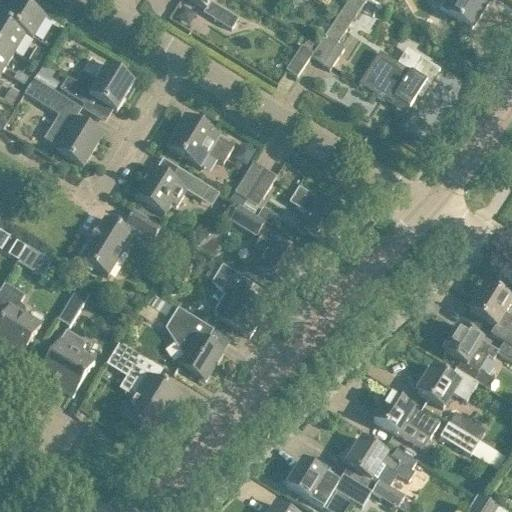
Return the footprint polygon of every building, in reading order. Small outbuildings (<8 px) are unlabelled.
[(14,0),(13,0),(1,20),(33,39),(45,19),(14,0)] [(214,0),(184,0),(205,12),(203,16),(231,33),(238,21),(211,5),(214,0)] [(325,38),(323,40),(335,48),(336,47),(367,1),(365,0),(350,0),(332,28),(325,38)] [(447,0),(440,12),(448,17),(471,32),(488,5),(480,0),(447,0)] [(32,41),(33,39),(1,20),(0,19),(0,46),(14,55),(25,36),(32,41)] [(47,33),(41,42),(48,47),(54,38),(47,33)] [(0,46),(0,74),(1,75),(14,55),(0,46)] [(297,81),(307,65),(310,61),(311,62),(320,48),(319,47),(313,56),(302,49),(285,73),(297,81)] [(36,49),(27,63),(36,68),(44,54),(36,49)] [(409,109),(416,99),(420,102),(439,73),(420,60),(412,74),(380,54),(358,88),(383,104),(388,96),(409,109)] [(67,81),(63,87),(60,93),(86,110),(92,101),(116,115),(133,87),(105,70),(97,83),(83,74),(75,86),(67,81)] [(21,74),(15,83),(22,87),(28,79),(21,74)] [(39,74),(33,82),(52,94),(58,85),(39,74)] [(58,119),(44,143),(56,150),(55,152),(83,169),(102,139),(75,122),(81,112),(52,94),(33,82),(24,98),(58,119)] [(10,90),(3,102),(11,108),(19,96),(10,90)] [(177,135),(167,151),(199,171),(207,158),(223,167),(233,150),(218,141),(218,140),(184,119),(175,134),(177,135)] [(245,203),(264,173),(253,166),(234,196),(245,203)] [(170,184),(152,172),(134,200),(164,219),(172,207),(176,210),(186,195),(210,209),(218,197),(178,172),(170,184)] [(276,180),(264,173),(245,203),(255,209),(260,201),(262,202),(276,180)] [(298,190),(290,203),(297,207),(296,210),(307,217),(306,219),(303,220),(296,230),(297,234),(304,237),(305,235),(314,240),(313,241),(329,251),(348,220),(317,201),(317,202),(298,190)] [(256,240),(265,226),(238,209),(229,223),(256,240)] [(90,246),(80,262),(107,279),(132,240),(148,249),(152,243),(153,244),(160,232),(133,215),(125,227),(128,228),(125,234),(105,222),(97,234),(96,233),(89,245),(90,246)] [(278,288),(288,295),(291,291),(294,293),(297,288),(294,286),(306,267),(271,245),(271,246),(261,240),(254,250),(265,256),(257,268),(252,265),(244,277),(273,295),(278,288)] [(15,247),(3,255),(10,265),(21,257),(15,247)] [(246,299),(253,287),(221,268),(211,286),(223,299),(215,312),(215,314),(215,316),(215,319),(217,321),(219,323),(249,341),(266,312),(246,299)] [(81,284),(63,313),(57,323),(69,330),(93,291),(81,284)] [(4,286),(0,292),(0,319),(2,321),(0,324),(0,351),(19,363),(40,328),(27,320),(24,309),(20,306),(24,299),(4,286)] [(490,337),(507,347),(511,349),(511,320),(504,316),(511,305),(484,288),(468,313),(495,329),(490,337)] [(156,300),(147,309),(159,316),(166,321),(173,310),(156,300)] [(177,368),(205,384),(223,356),(206,345),(213,333),(177,311),(164,332),(183,359),(177,368)] [(482,344),(458,329),(443,354),(477,375),(488,358),(493,361),(497,354),(482,344)] [(66,334),(63,338),(39,377),(57,388),(56,390),(72,400),(94,364),(85,358),(83,351),(86,346),(66,334)] [(141,390),(121,422),(154,442),(181,398),(133,369),(140,359),(119,346),(106,368),(126,380),(125,381),(141,390)] [(511,349),(507,347),(501,358),(511,365),(511,349)] [(449,381),(433,371),(417,396),(443,412),(453,396),(466,404),(471,395),(477,386),(472,383),(456,373),(455,373),(455,372),(449,381)] [(388,400),(373,424),(396,439),(404,426),(430,442),(439,427),(412,411),(411,414),(388,400)] [(454,416),(448,426),(478,444),(484,434),(454,416)] [(470,458),(478,444),(448,426),(440,440),(470,458)] [(361,442),(345,468),(377,488),(372,496),(395,510),(402,498),(389,490),(396,478),(407,485),(413,476),(411,474),(417,465),(396,452),(390,461),(386,459),(386,458),(361,442)] [(282,484),(287,487),(286,489),(322,511),(333,494),(347,503),(357,487),(343,478),(338,487),(301,465),(294,476),(289,473),(282,484)] [(478,497),(468,511),(498,511),(499,511),(478,497)]
